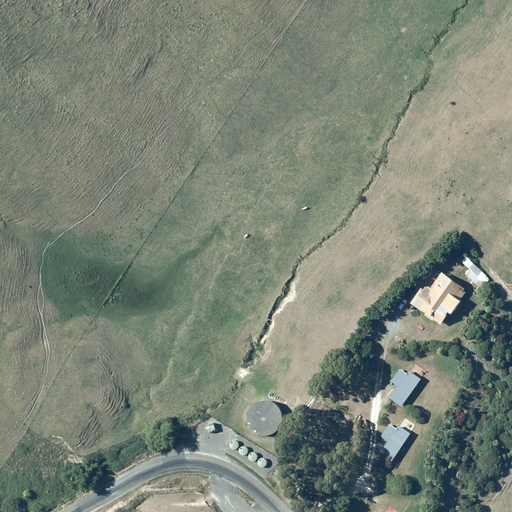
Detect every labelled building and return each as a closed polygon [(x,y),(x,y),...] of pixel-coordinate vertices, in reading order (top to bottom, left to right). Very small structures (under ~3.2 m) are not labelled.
[(490,279),(467,255),(462,260),(473,271),(468,275),(481,288),(490,279)] [(471,290),(445,271),(433,288),(428,284),(414,302),(445,325),(471,290)] [(409,374),(400,369),(392,381),(400,386),(392,397),(404,405),(422,378),(411,371),(409,374)] [(258,433),(261,434),(263,435),(264,435),(266,435),(269,435),(272,434),(275,433),(277,431),(280,429),(281,427),(283,424),(283,421),(284,418),(283,415),(283,412),(281,410),(280,407),(278,405),(275,403),(273,402),(270,401),(267,401),(264,401),(261,402),(258,403),(256,405),(254,407),(252,409),(251,412),(250,415),(250,418),(250,421),(251,424),(252,426),(253,429),(256,431),(258,433)] [(398,430),(390,424),(382,436),(389,441),(381,453),(394,461),(412,433),(401,426),(398,430)]
